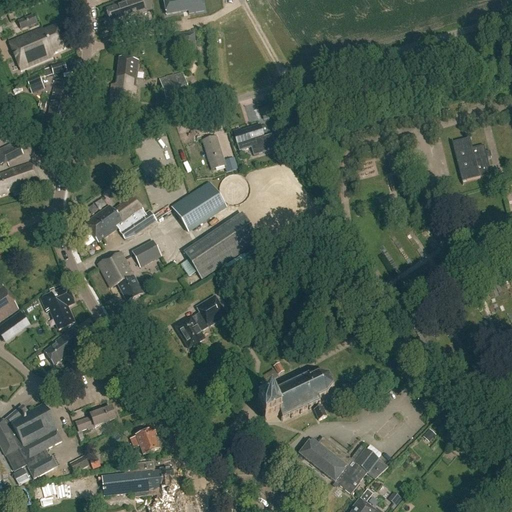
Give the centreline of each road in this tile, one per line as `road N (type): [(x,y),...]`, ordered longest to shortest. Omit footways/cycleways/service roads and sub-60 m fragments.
road 1 (unclassified): [(70,143),(511,16)]
road 2 (tertiary): [(114,342),(60,232),(65,168)]
road 3 (tertiary): [(199,491),(114,342)]
road 4 (tertiary): [(70,143),(87,43),(81,0)]
road 5 (residential): [(114,342),(52,383),(0,351)]
